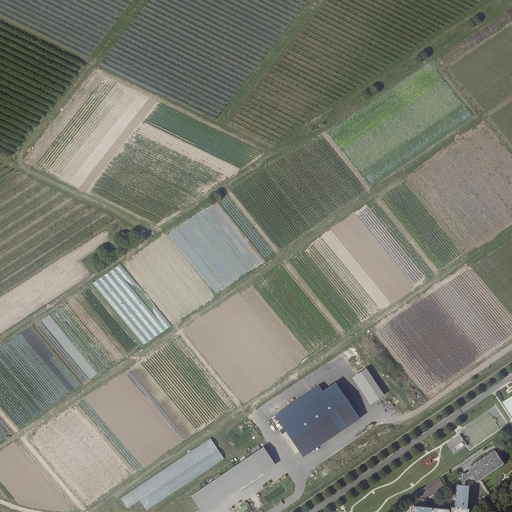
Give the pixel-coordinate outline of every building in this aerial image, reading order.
[(144,346),(170,326),(120,262),(94,283),(144,346)] [(347,361),(351,365),(356,361),(352,356),(347,361)] [(367,366),(353,375),(370,402),(384,393),(367,366)] [(320,384),(275,413),(302,454),(360,417),(336,379),(322,388),(320,384)] [(243,427),(251,424),(249,418),(241,421),(243,427)] [(511,432),(511,428),(503,433),(505,436),(511,432)] [(213,441),(119,495),(127,508),(141,500),(145,508),(225,461),(213,441)] [(462,442),(452,449),(454,452),(464,445),(462,442)] [(464,475),(461,475),(460,487),(464,487),(464,481),(479,482),(502,466),(493,453),(463,473),(464,475)] [(183,497),(191,509),(249,469),(240,457),(183,497)] [(420,502),(444,486),(439,479),(416,495),(420,502)] [(467,510),(469,487),(464,487),(460,487),(456,487),(454,508),(450,508),(450,510),(413,507),(412,511),(468,511),(469,510),(467,510)]
